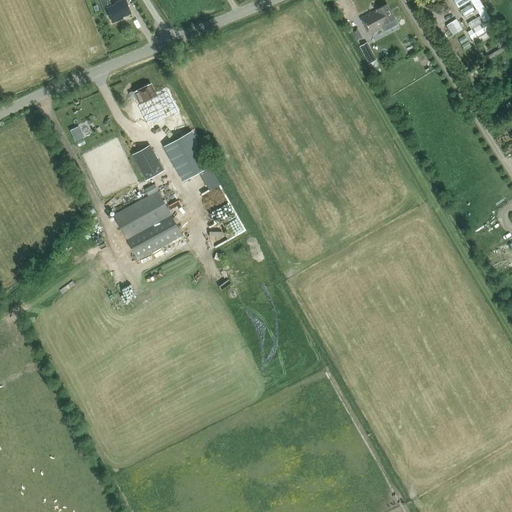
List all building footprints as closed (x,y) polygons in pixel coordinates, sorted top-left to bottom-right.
[(106,15),(109,14),(112,21),(119,19),(119,18),(131,13),(125,0),(121,0),(115,3),(116,4),(111,6),(109,0),(102,0),(100,1),(106,15)] [(470,0),(476,9),(478,13),(480,15),(467,23),(471,29),(468,32),(472,39),(493,26),(477,0),(470,0)] [(383,24),(394,18),(387,4),(375,10),(376,10),(361,18),(369,34),(383,27),(383,28),(385,27),(383,24)] [(471,5),(461,11),(464,16),(474,10),(471,5)] [(446,25),(452,35),(462,29),(456,19),(446,25)] [(465,35),(458,39),(461,44),(468,40),(465,35)] [(488,56),(489,58),(503,50),(502,47),(488,56)] [(475,83),(469,72),(462,76),(468,87),(475,83)] [(176,127),(184,123),(166,88),(156,94),(151,83),(133,92),(137,100),(136,101),(127,105),(132,115),(141,111),(148,126),(168,116),(170,115),(176,127)] [(92,116),(81,122),(84,127),(88,125),(90,129),(97,125),(92,116)] [(77,140),(88,135),(82,124),(72,128),(77,140)] [(163,146),(182,181),(211,165),(192,130),(163,146)] [(150,145),(132,155),(146,179),(163,170),(150,145)] [(154,183),(144,189),(147,196),(113,214),(137,260),(182,235),(158,190),(154,183)]
